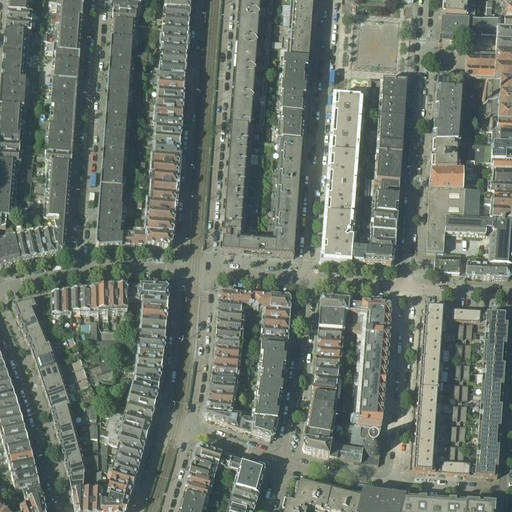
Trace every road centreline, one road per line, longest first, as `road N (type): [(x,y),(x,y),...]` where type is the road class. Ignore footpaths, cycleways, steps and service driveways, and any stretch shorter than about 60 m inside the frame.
road 1 (residential): [(407,289),(425,0)]
road 2 (residential): [(327,0),(305,281)]
road 3 (residential): [(205,272),(226,0)]
road 4 (residential): [(78,271),(98,0)]
road 5 (residential): [(199,0),(180,270)]
road 6 (residential): [(0,321),(58,511)]
road 7 (residential): [(393,485),(407,289)]
road 8 (residential): [(305,281),(302,361),(280,462)]
road 9 (residential): [(188,432),(205,272)]
road 10 (residential): [(180,270),(163,426)]
road 11 (residential): [(511,347),(501,492)]
